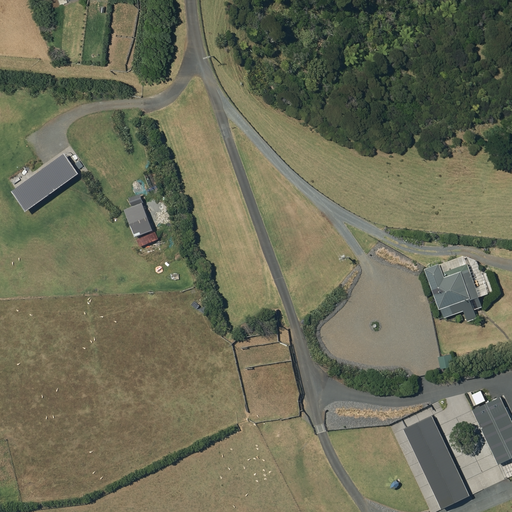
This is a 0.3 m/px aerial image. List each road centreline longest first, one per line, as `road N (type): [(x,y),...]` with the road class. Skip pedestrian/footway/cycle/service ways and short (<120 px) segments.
road 1 (residential): [(196,49),(294,327)]
road 2 (track): [(312,387),(398,402),(511,383)]
road 3 (track): [(294,327),(322,462),(363,511)]
